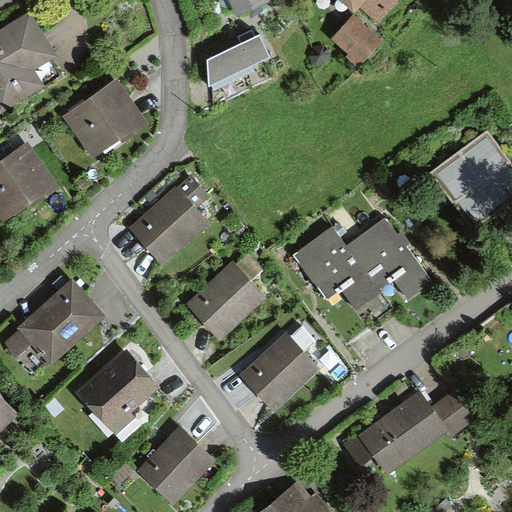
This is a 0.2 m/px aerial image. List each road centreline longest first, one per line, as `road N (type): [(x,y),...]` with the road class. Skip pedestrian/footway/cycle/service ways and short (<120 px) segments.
road 1 (residential): [(511,282),(262,468)]
road 2 (residential): [(262,468),(80,227)]
road 3 (residential): [(162,0),(174,110),(161,154),(80,227)]
